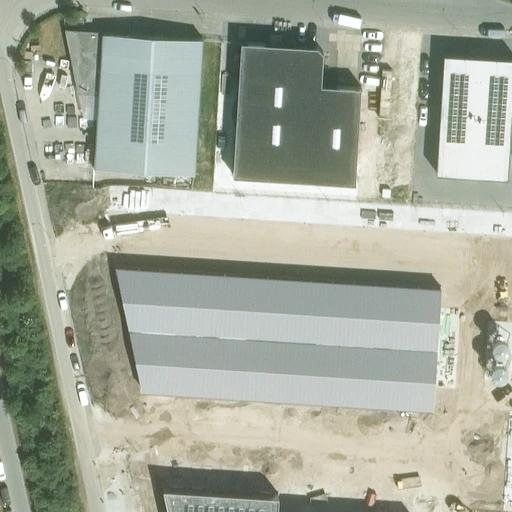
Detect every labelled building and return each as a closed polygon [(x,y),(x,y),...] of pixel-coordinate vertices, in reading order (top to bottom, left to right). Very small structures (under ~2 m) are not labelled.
[(200,72),(202,38),(65,29),(72,64),(200,72)] [(317,45),(240,40),(232,175),(354,183),(360,86),(320,83),(322,51),(317,45)] [(443,52),(435,171),(471,174),(479,54),(443,52)] [(511,56),(479,54),(471,174),(507,176),(511,101),(511,56)] [(94,166),(194,172),(200,72),(72,64),(78,92),(99,93),(94,166)] [(440,286),(115,265),(141,387),(431,406),(440,286)] [(278,511),(279,493),(161,485),(167,511),(278,511)]
